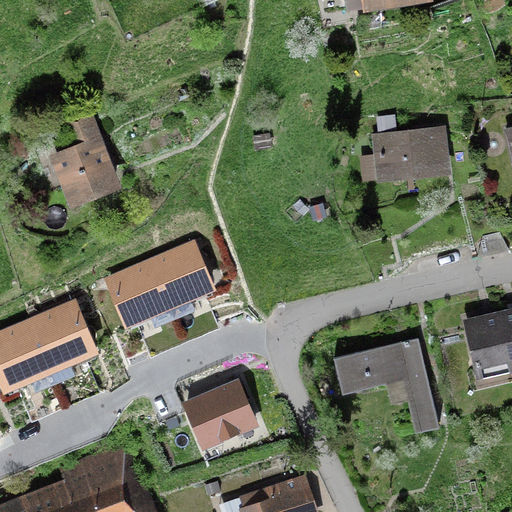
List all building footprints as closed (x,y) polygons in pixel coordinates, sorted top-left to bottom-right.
[(424,0),(349,0),(351,11),(425,3),(424,0)] [(94,146),(69,159),(98,213),(146,188),(108,114),(84,127),(94,146)] [(436,135),(379,144),(385,182),(442,173),(436,135)] [(194,240),(103,278),(126,331),(216,293),(194,240)] [(73,301),(0,331),(0,381),(4,392),(95,354),(73,301)] [(511,317),(502,320),(510,361),(511,360),(511,317)] [(510,361),(502,320),(466,328),(475,368),(510,361)] [(421,343),(339,359),(347,396),(406,385),(416,435),(438,430),(421,343)] [(242,384),(191,407),(206,440),(257,417),(242,384)] [(0,504),(0,511),(155,511),(127,442),(44,476),(47,485),(0,504)] [(252,511),(311,511),(301,484),(249,503),(252,511)]
